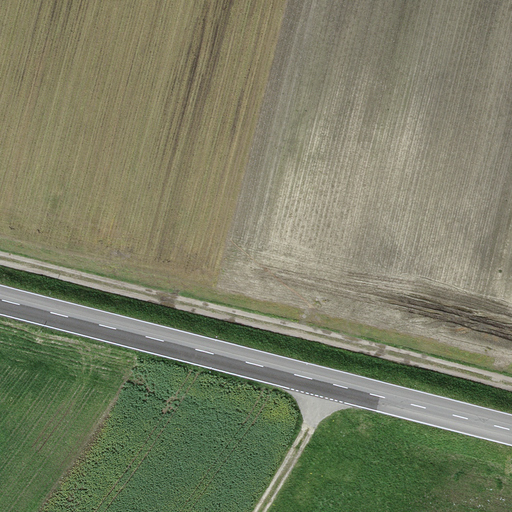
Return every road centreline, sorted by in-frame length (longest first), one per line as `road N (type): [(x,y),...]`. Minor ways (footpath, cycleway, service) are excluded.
road 1 (secondary): [(0,300),(511,430)]
road 2 (track): [(511,393),(0,265)]
road 3 (track): [(261,511),(332,384)]
